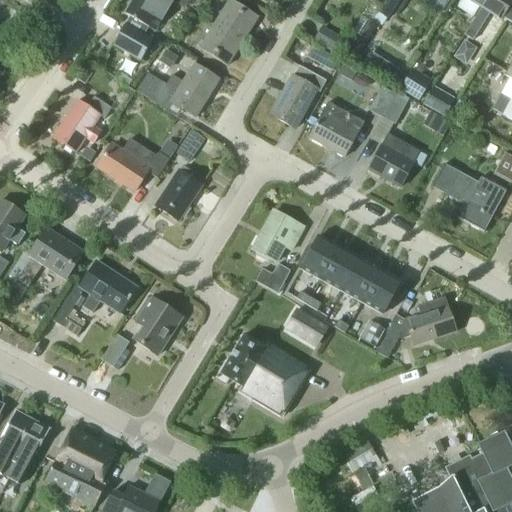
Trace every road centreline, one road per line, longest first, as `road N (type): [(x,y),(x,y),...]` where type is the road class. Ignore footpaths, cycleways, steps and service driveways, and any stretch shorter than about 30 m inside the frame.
road 1 (residential): [(511,296),(265,160)]
road 2 (residential): [(508,357),(370,404),(270,459)]
road 3 (residential): [(190,281),(0,155)]
road 4 (residential): [(265,160),(234,137),(231,122),(302,0)]
road 5 (residential): [(146,435),(223,302),(190,281)]
road 6 (residential): [(146,435),(0,360)]
road 7 (unclassified): [(0,130),(87,0)]
road 8 (residential): [(190,281),(265,160)]
road 9 (residential): [(270,459),(204,463),(146,435)]
